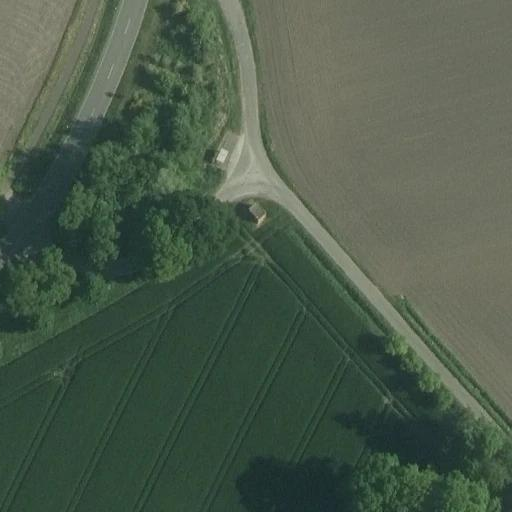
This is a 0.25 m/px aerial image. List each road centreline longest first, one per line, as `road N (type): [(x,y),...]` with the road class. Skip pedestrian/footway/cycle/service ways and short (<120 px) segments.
road 1 (unclassified): [(249,148),(511,450)]
road 2 (unclassified): [(19,240),(69,264),(110,271),(145,261),(240,181),(249,148)]
road 3 (tertiary): [(134,0),(88,122),(19,240)]
road 4 (unclassified): [(249,148),(247,67),(228,0)]
